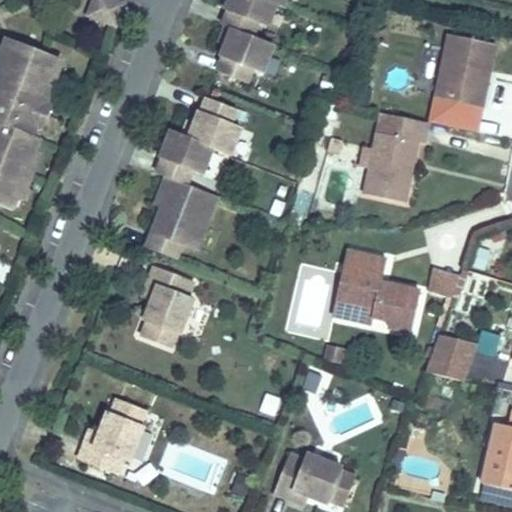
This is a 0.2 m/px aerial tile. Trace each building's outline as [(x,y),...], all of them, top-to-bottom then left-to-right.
[(113,32),(125,3),(118,0),(85,0),(78,17),(113,32)] [(228,34),(258,45),(263,31),(273,35),(283,8),(262,0),(238,0),(236,8),(231,20),(233,20),(228,34)] [(492,73),(496,54),(494,53),(499,28),(503,29),(506,9),(463,0),(459,0),(447,63),(492,73)] [(54,18),(21,4),(18,10),(52,23),(54,18)] [(52,23),(18,10),(0,55),(0,76),(21,85),(19,91),(26,94),(23,100),(0,91),(0,157),(1,158),(0,159),(0,165),(25,176),(31,162),(26,160),(44,117),(48,118),(54,105),(47,103),(51,90),(48,89),(55,70),(59,72),(69,46),(65,45),(73,25),(54,18),(52,23)] [(73,25),(65,45),(69,46),(77,27),(73,25)] [(160,195),(155,209),(190,221),(194,209),(209,214),(229,161),(199,150),(204,136),(214,140),(224,114),(241,120),(252,92),(242,88),(247,74),(217,63),(212,77),(210,76),(205,88),(200,102),(194,100),(183,95),(172,124),(174,125),(169,139),(173,140),(163,168),(169,171),(174,173),(165,197),(160,195)] [(59,72),(55,70),(48,89),(51,90),(53,92),(61,72),(59,72)] [(21,85),(0,76),(0,83),(1,84),(0,85),(0,91),(23,100),(26,94),(19,91),(21,85)] [(439,87),(391,77),(375,157),(416,166),(429,102),(436,104),(439,87)] [(205,88),(199,85),(194,100),(200,102),(205,88)] [(48,118),(44,117),(26,160),(31,162),(37,165),(54,121),(48,118)] [(174,173),(169,171),(160,195),(165,197),(174,173)] [(0,233),(4,224),(8,226),(13,212),(0,206),(0,233)] [(342,277),(356,281),(360,266),(354,264),(357,248),(362,248),(365,231),(362,231),(365,215),(357,213),(342,277)] [(360,266),(356,281),(418,294),(428,255),(383,246),(384,237),(392,238),(395,221),(365,215),(362,231),(365,231),(362,248),(357,248),(354,264),(360,266)] [(8,226),(4,224),(0,233),(0,262),(14,229),(8,226)] [(207,245),(168,231),(162,247),(171,250),(159,285),(162,286),(156,301),(183,311),(188,296),(194,298),(207,262),(201,260),(207,245)] [(458,297),(463,275),(433,269),(429,291),(458,297)] [(471,342),(485,304),(446,296),(432,334),(471,342)] [(103,407),(97,423),(136,438),(141,423),(148,425),(161,389),(155,387),(160,372),(134,363),(129,377),(125,376),(112,411),(103,407)] [(511,446),(511,385),(506,384),(494,443),(511,446)] [(259,413),(274,417),(279,399),(265,395),(259,413)] [(302,415),(288,455),(304,460),(307,451),(342,464),(344,460),(358,465),(368,439),(353,434),(355,428),(319,415),(317,421),(302,415)] [(335,511),(340,511),(356,474),(342,469),(327,508),(335,511)] [(511,511),(511,505),(497,499),(491,511),(511,511)]
